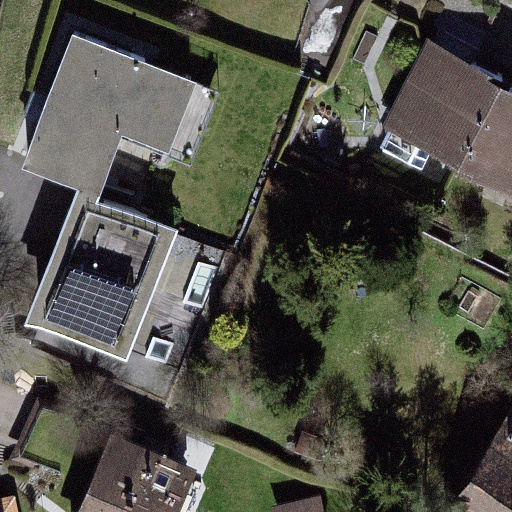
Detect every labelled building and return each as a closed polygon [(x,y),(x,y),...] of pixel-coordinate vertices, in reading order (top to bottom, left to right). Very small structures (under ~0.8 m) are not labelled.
[(210,89),(76,38),(26,169),(78,189),(26,325),(136,367),(185,241),(102,209),(128,142),(181,163),(210,89)] [(511,87),(430,48),(387,135),(511,195),(511,87)] [(119,420),(113,434),(41,404),(19,456),(92,486),(80,511),(168,511),(189,468),(139,446),(146,432),(119,420)] [(511,511),(511,430),(457,511),(511,511)] [(288,492),(273,495),(276,511),(325,511),(319,484),(303,488),(300,477),(285,480),(288,492)]
